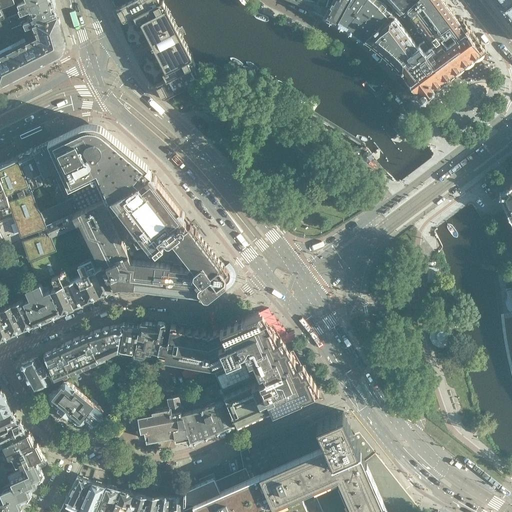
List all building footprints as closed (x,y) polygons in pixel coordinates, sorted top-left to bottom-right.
[(54,5),(52,0),(20,0),(18,1),(20,6),(19,7),(21,12),(30,8),(32,14),(54,5)] [(193,59),(166,6),(165,6),(162,0),(160,2),(158,0),(130,0),(116,8),(115,7),(117,10),(118,10),(122,19),(121,20),(123,22),(134,16),(137,23),(140,22),(165,70),(162,72),(166,79),(155,85),(156,87),(157,87),(162,96),(161,97),(162,99),(168,96),(196,82),(198,80),(199,79),(199,78),(198,77),(199,77),(195,70),(193,66),(195,65),(192,59),(193,59)] [(290,0),(301,5),(302,4),(312,8),(311,9),(336,22),(347,0),(290,0)] [(344,27),(363,0),(347,0),(336,22),(344,27)] [(353,33),(378,3),(375,0),(363,0),(344,27),(353,33)] [(361,38),(387,13),(382,7),(386,3),(383,0),(381,0),(378,3),(353,33),(361,38)] [(483,46),(470,28),(461,16),(458,15),(457,16),(444,0),(412,0),(407,4),(399,12),(395,7),(387,13),(361,38),(364,40),(370,45),(376,49),(380,52),(384,56),(388,59),(391,63),(395,66),(398,70),(403,75),(411,86),(412,86),(413,85),(419,94),(418,95),(419,96),(420,96),(421,96),(424,96),(424,97),(425,97),(426,96),(426,95),(483,52),(483,53),(484,53),(484,52),(484,51),(486,50),(484,48),(485,47),(485,46),(484,45),(483,46)] [(511,0),(498,0),(502,6),(501,7),(502,8),(503,8),(504,10),(503,10),(505,12),(506,11),(507,13),(507,14),(508,14),(510,17),(511,18),(511,19),(511,0)] [(8,11),(5,1),(0,3),(4,13),(8,11)] [(27,27),(57,15),(54,5),(32,14),(9,23),(11,27),(20,30),(27,27)] [(64,40),(64,39),(57,15),(27,27),(20,30),(11,27),(9,23),(8,20),(0,23),(0,83),(39,63),(59,53),(61,52),(62,51),(62,50),(63,48),(64,47),(64,46),(64,45),(65,44),(65,43),(64,42),(64,41),(64,40)] [(114,194),(152,172),(151,172),(146,168),(149,164),(107,129),(104,127),(103,126),(101,125),(99,124),(97,124),(95,123),(94,123),(92,123),(90,122),(87,123),(86,123),(84,123),(81,124),(79,124),(78,125),(48,139),(48,140),(73,197),(67,200),(66,200),(56,205),(48,208),(42,211),(47,222),(47,223),(74,212),(109,197),(114,194)] [(73,197),(48,140),(48,139),(33,147),(43,171),(47,182),(61,176),(67,191),(53,196),(55,200),(56,205),(66,200),(67,200),(73,197)] [(43,171),(33,147),(25,151),(38,183),(43,181),(39,172),(43,171)] [(38,183),(25,151),(17,155),(27,177),(31,176),(34,185),(38,183)] [(28,181),(27,177),(17,155),(0,162),(0,175),(5,191),(28,181)] [(362,165),(355,158),(347,166),(359,177),(366,169),(362,165)] [(429,171),(453,203),(455,202),(430,170),(429,171)] [(191,222),(152,172),(114,194),(109,197),(134,248),(149,241),(155,248),(191,222)] [(5,191),(0,175),(0,198),(6,213),(12,210),(11,205),(6,191),(5,191)] [(413,184),(437,215),(438,214),(414,182),(413,184)] [(511,183),(502,191),(501,191),(501,192),(501,196),(500,197),(501,197),(511,221),(511,220),(511,183)] [(47,222),(42,211),(41,210),(40,207),(34,195),(11,205),(12,210),(14,216),(21,232),(47,222)] [(235,271),(232,265),(229,262),(225,265),(191,222),(155,248),(148,253),(136,252),(134,248),(109,197),(74,212),(79,224),(52,236),(55,242),(58,251),(65,266),(65,268),(67,270),(78,265),(85,262),(97,257),(99,261),(101,265),(113,288),(115,287),(117,287),(118,286),(120,286),(122,286),(123,286),(125,286),(137,287),(137,288),(138,288),(139,287),(151,288),(151,289),(152,289),(153,289),(153,288),(165,290),(165,291),(166,291),(167,292),(168,291),(168,290),(180,291),(180,293),(186,294),(186,293),(200,295),(206,295),(206,296),(207,296),(208,296),(218,288),(218,287),(219,287),(220,286),(221,285),(222,284),(226,289),(229,287),(232,285),(234,282),(235,278),(236,275),(235,271)] [(56,205),(55,200),(47,204),(48,208),(56,205)] [(0,245),(22,236),(21,232),(14,216),(0,221),(0,245)] [(55,242),(52,236),(50,232),(24,243),(28,252),(55,242)] [(65,266),(58,251),(31,262),(38,277),(65,266)] [(113,288),(101,265),(96,268),(94,264),(99,261),(97,257),(85,262),(100,294),(113,288)] [(100,294),(85,262),(78,265),(82,274),(76,276),(87,300),(100,294)] [(87,300),(76,276),(70,279),(66,271),(67,270),(65,268),(58,271),(59,273),(74,306),(87,300)] [(429,268),(429,280),(435,280),(437,279),(438,278),(438,270),(437,269),(435,268),(431,268),(430,268),(429,268)] [(74,306),(59,273),(52,276),(56,285),(50,288),(60,312),(74,306)] [(60,312),(50,288),(44,291),(40,282),(32,285),(47,318),(60,312)] [(47,318),(32,285),(26,287),(31,297),(24,300),(34,324),(47,318)] [(34,324),(24,300),(22,297),(11,303),(23,329),(34,324)] [(23,329),(11,303),(0,307),(0,309),(11,334),(23,329)] [(303,368),(299,361),(298,362),(294,355),(293,355),(289,349),(288,349),(284,343),(292,340),(288,333),(287,334),(283,326),(281,327),(278,320),(277,321),(273,314),(271,315),(268,308),(259,312),(259,311),(207,333),(206,329),(200,332),(198,328),(192,331),(190,327),(185,329),(183,325),(177,328),(175,324),(171,323),(170,326),(168,325),(166,325),(165,329),(164,331),(165,331),(163,343),(162,343),(162,345),(161,350),(160,358),(203,365),(205,368),(209,366),(213,367),(237,424),(319,389),(314,380),(313,380),(309,373),(308,374),(304,367),(303,368)] [(11,334),(0,309),(0,339),(0,340),(11,334)] [(163,343),(165,331),(164,331),(165,329),(166,325),(166,323),(164,323),(164,322),(161,321),(160,321),(158,321),(157,322),(156,322),(155,323),(147,322),(143,322),(142,322),(141,325),(137,351),(136,354),(146,356),(147,350),(152,351),(153,349),(161,350),(162,345),(162,343),(163,343)] [(117,353),(118,348),(122,322),(89,333),(85,334),(44,353),(55,376),(62,373),(63,374),(117,353)] [(137,351),(141,325),(142,322),(139,324),(137,324),(137,325),(133,324),(134,323),(133,323),(132,324),(129,323),(128,322),(128,323),(124,322),(123,322),(122,322),(118,348),(125,349),(137,351)] [(436,328),(433,332),(434,340),(438,343),(441,343),(442,345),(444,345),(444,342),(446,341),(449,338),(449,334),(447,330),(444,327),(440,327),(436,328)] [(47,374),(38,357),(38,356),(34,358),(34,357),(24,361),(23,366),(35,388),(52,381),(49,375),(47,374)] [(135,375),(137,367),(128,371),(131,376),(135,375)] [(103,409),(90,399),(92,397),(83,389),(81,391),(66,379),(65,379),(59,386),(57,389),(53,389),(48,394),(49,398),(55,403),(54,404),(71,418),(72,417),(78,422),(82,422),(86,425),(90,420),(92,422),(92,423),(97,422),(102,416),(99,414),(103,409)] [(235,424),(217,383),(197,391),(179,395),(178,392),(167,394),(170,406),(153,409),(154,412),(139,415),(142,428),(146,428),(148,439),(174,434),(175,440),(188,437),(189,442),(235,424)] [(0,414),(12,409),(9,403),(9,404),(6,398),(6,399),(1,389),(0,389),(0,414)] [(123,407),(131,402),(129,398),(121,403),(123,407)] [(46,461),(37,442),(35,443),(29,431),(26,432),(20,420),(18,421),(12,409),(0,414),(0,445),(1,446),(0,447),(2,452),(4,453),(1,454),(3,460),(5,459),(10,457),(10,456),(12,455),(16,465),(21,462),(25,472),(23,473),(30,488),(34,487),(37,485),(36,481),(40,479),(43,474),(39,466),(46,463),(46,461)] [(359,447),(354,434),(343,411),(314,424),(323,445),(330,460),(359,447)] [(260,473),(323,445),(314,424),(250,452),(257,468),(257,467),(260,473)] [(387,511),(365,459),(359,447),(330,460),(323,445),(260,473),(240,482),(220,490),(213,473),(198,479),(200,482),(183,489),(183,491),(183,511),(387,511)] [(417,503),(376,452),(375,451),(365,459),(387,511),(390,511),(405,506),(406,508),(417,503)] [(32,493),(30,488),(23,473),(21,468),(8,474),(11,481),(0,486),(0,490),(9,511),(13,511),(18,510),(22,506),(20,502),(27,499),(32,493)] [(80,505),(92,480),(79,475),(78,475),(66,498),(66,499),(58,511),(67,511),(72,504),(74,503),(80,505)] [(94,511),(106,484),(92,480),(80,505),(94,511)] [(111,511),(120,488),(106,484),(94,511),(111,511)] [(141,511),(147,493),(135,492),(120,488),(111,511),(141,511)] [(9,511),(0,490),(0,511),(9,511)] [(183,511),(183,491),(171,493),(169,511),(183,511)] [(156,511),(159,494),(147,493),(141,511),(156,511)] [(169,511),(171,493),(159,494),(156,511),(169,511)]
